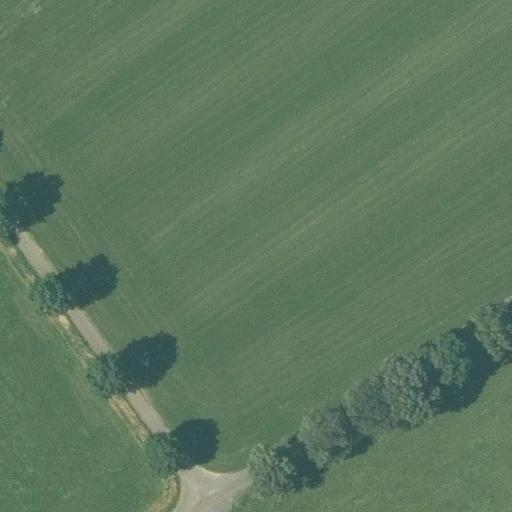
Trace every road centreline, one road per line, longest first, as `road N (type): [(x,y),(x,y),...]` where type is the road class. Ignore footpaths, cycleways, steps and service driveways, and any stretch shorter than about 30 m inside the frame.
road 1 (unclassified): [(207,502),(0,211)]
road 2 (unclassified): [(207,502),(511,316)]
